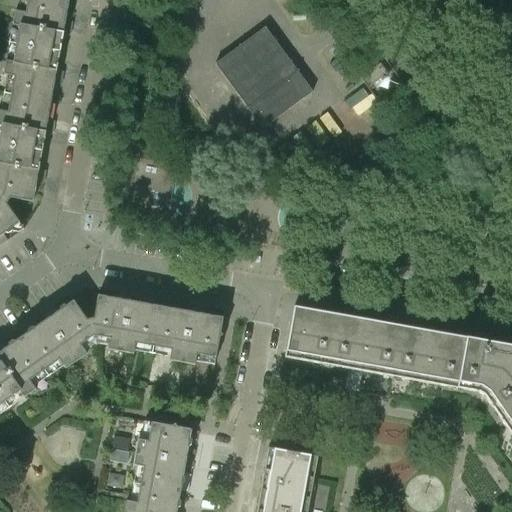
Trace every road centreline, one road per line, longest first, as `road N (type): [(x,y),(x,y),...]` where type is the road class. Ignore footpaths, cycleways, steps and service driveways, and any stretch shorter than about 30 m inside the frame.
road 1 (residential): [(229,511),(269,284),(67,249)]
road 2 (residential): [(67,249),(110,0)]
road 3 (secondary): [(399,0),(511,151)]
road 4 (secondary): [(511,121),(422,0)]
